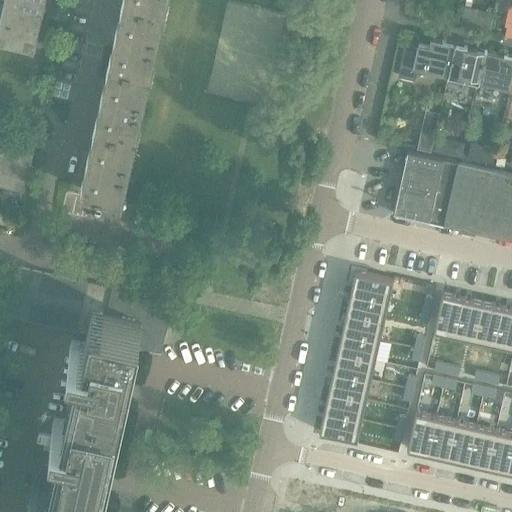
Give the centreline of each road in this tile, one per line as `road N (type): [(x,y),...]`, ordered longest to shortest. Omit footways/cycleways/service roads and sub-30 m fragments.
road 1 (residential): [(33,254),(58,158),(72,144),(105,0)]
road 2 (residential): [(511,503),(268,450)]
road 3 (residential): [(268,450),(320,219)]
road 4 (residential): [(320,219),(368,0)]
road 5 (residential): [(320,219),(511,262)]
